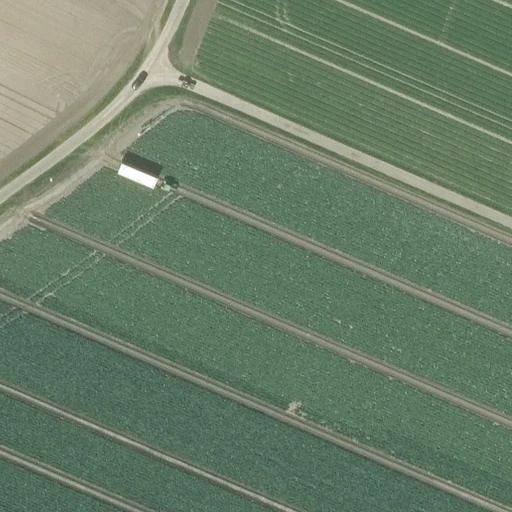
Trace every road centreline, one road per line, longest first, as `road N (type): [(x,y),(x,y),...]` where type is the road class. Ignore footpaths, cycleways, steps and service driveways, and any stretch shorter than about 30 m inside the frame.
road 1 (unclassified): [(151,68),(511,223)]
road 2 (unclassified): [(0,197),(84,139),(151,68)]
